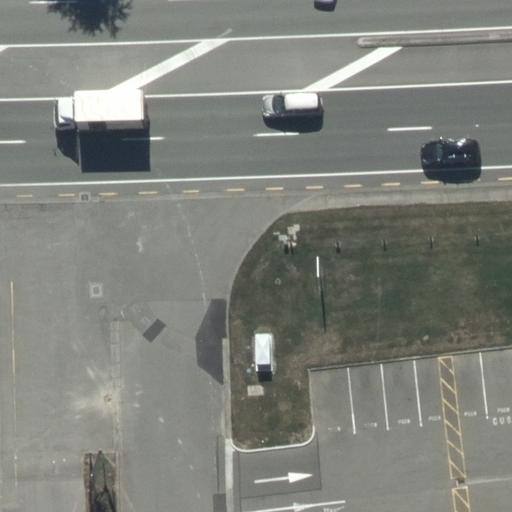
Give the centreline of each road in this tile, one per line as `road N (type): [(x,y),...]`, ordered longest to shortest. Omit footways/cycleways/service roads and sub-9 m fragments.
road 1 (primary): [(511,126),(0,147)]
road 2 (primary): [(0,2),(312,0)]
